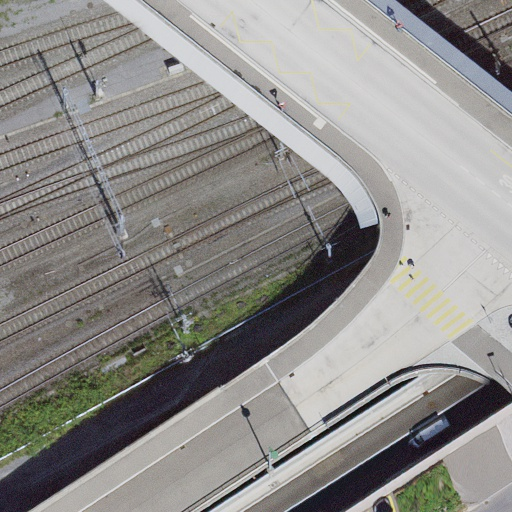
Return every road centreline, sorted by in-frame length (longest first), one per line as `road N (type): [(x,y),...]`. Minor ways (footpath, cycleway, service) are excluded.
road 1 (residential): [(511,227),(435,311),(138,511)]
road 2 (tertiary): [(251,0),(511,210)]
road 3 (motorway): [(511,403),(344,511)]
